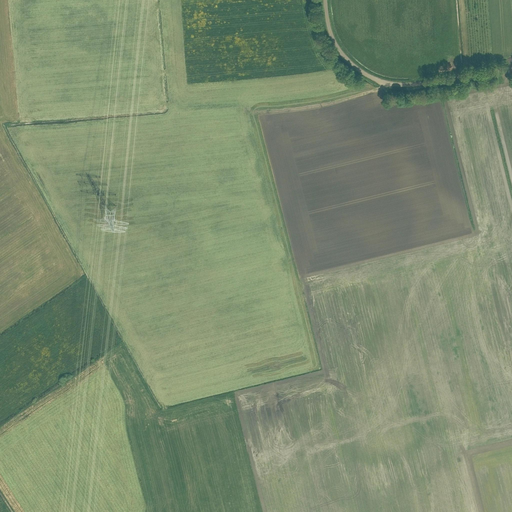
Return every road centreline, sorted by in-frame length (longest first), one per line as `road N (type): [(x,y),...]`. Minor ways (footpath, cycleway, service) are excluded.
road 1 (unclassified): [(511,68),(412,84),(375,78),(335,44),(325,0)]
road 2 (track): [(387,82),(317,105),(260,110)]
